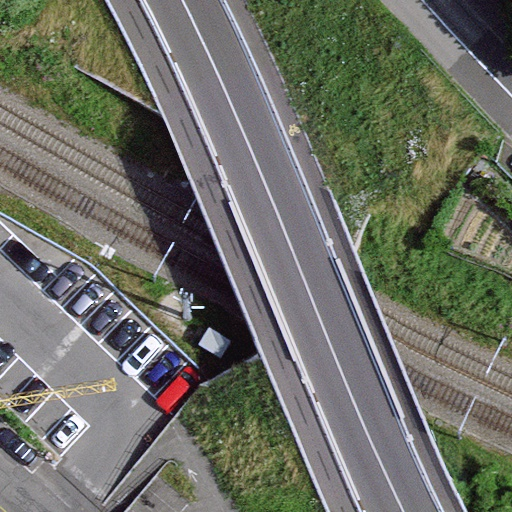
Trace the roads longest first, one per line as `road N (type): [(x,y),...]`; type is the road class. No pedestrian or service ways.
road 1 (primary): [(183,0),(404,511)]
road 2 (unclassified): [(511,92),(426,0)]
